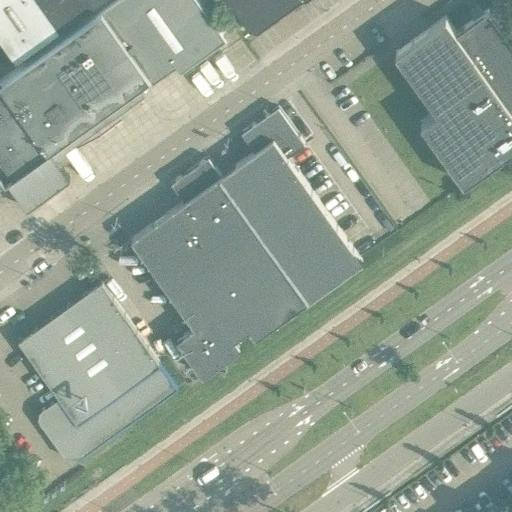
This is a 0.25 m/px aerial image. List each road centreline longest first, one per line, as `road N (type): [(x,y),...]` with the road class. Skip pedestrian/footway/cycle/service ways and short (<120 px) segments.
road 1 (unclassified): [(0,268),(381,0)]
road 2 (secondary): [(511,264),(166,511)]
road 3 (unclassified): [(338,499),(511,376)]
road 4 (secondary): [(350,439),(511,323)]
road 5 (secondary): [(248,511),(350,439)]
